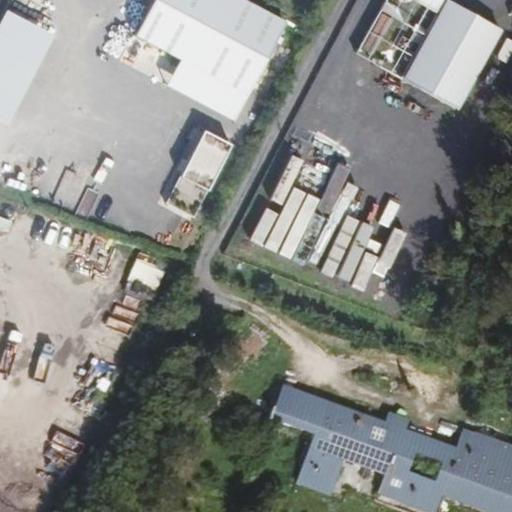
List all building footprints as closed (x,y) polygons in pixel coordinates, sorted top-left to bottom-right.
[(235,119),(285,15),(252,0),(150,0),(134,35),(178,56),(164,85),(235,119)] [(499,32),(447,4),(389,111),(441,139),(499,32)] [(200,128),(180,176),(209,189),(229,141),(200,128)] [(106,333),(133,344),(167,265),(140,253),(106,333)] [(439,492),(496,511),(511,511),(511,443),(461,426),(456,443),(279,377),(265,415),(314,434),(297,482),(330,493),(343,460),(397,482),(391,497),(431,511),(439,492)]
